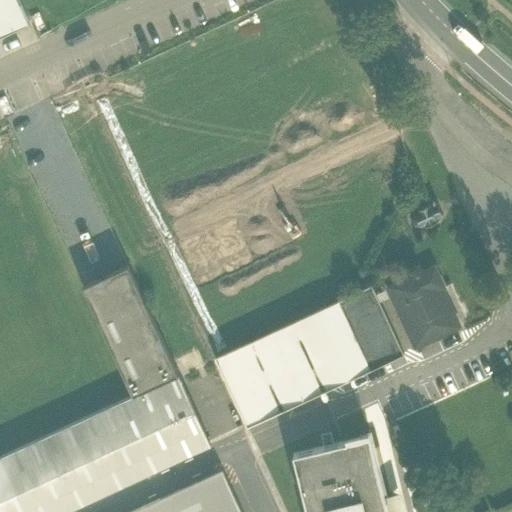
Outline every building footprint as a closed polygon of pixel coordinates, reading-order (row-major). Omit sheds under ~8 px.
[(21,0),(0,0),(0,34),(31,21),(21,0)] [(363,127),(299,34),(151,102),(190,187),(317,125),(328,145),(363,127)] [(397,153),(405,165),(422,153),(413,141),(397,153)] [(418,208),(419,211),(415,213),(412,218),(414,224),(421,225),(425,224),(426,225),(437,221),(435,217),(442,215),(437,204),(430,207),(429,203),(418,208)] [(0,511),(63,511),(211,445),(178,374),(127,265),(82,286),(133,395),(0,455),(0,511)] [(389,295),(413,347),(458,326),(450,308),(446,309),(440,296),(446,293),(437,273),(389,295)] [(404,354),(372,285),(216,358),(248,427),(404,354)] [(310,511),(396,511),(380,442),(299,461),(310,511)] [(242,511),(222,469),(127,511),(242,511)]
